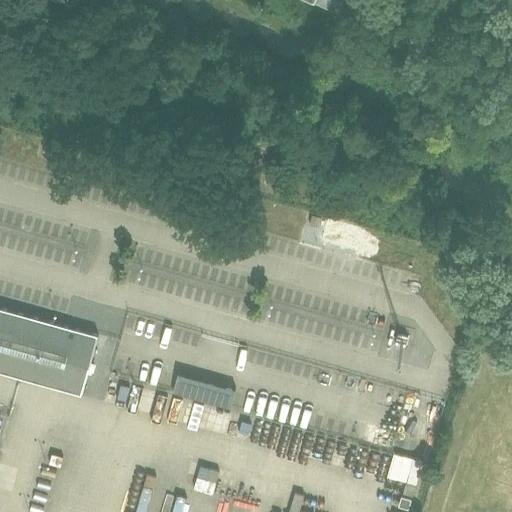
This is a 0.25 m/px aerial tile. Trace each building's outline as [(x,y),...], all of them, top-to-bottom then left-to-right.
[(307,0),(314,3),(347,17),(354,0),(307,0)] [(199,165),(207,139),(188,134),(180,159),(199,165)] [(48,142),(45,153),(66,159),(69,148),(48,142)] [(0,306),(0,370),(82,394),(98,334),(0,306)] [(405,345),(408,336),(398,333),(396,343),(405,345)] [(394,478),(426,487),(433,460),(402,451),(394,478)] [(191,487),(227,494),(229,483),(216,480),(219,467),(196,462),(191,487)] [(388,476),(389,465),(370,462),(369,474),(388,476)] [(245,475),(236,501),(246,505),(251,489),(290,502),(294,491),(245,475)]
